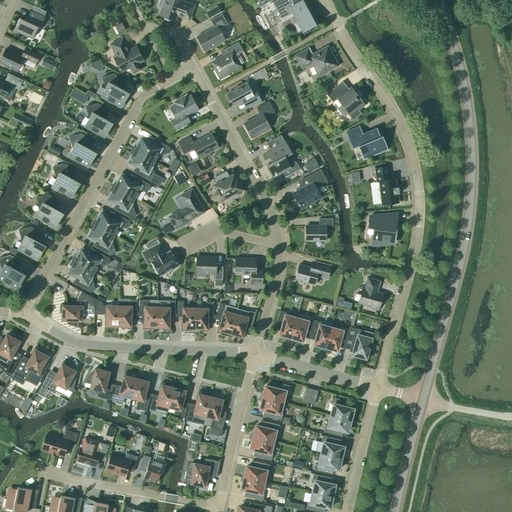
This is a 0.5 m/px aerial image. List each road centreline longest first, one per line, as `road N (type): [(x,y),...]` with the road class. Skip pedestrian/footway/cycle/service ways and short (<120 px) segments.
road 1 (residential): [(377,388),(417,225),(417,176),(406,134),(326,0)]
road 2 (secondary): [(422,400),(460,267),(474,172),(467,99),(437,0)]
road 3 (residential): [(22,315),(140,99),(170,81)]
road 4 (unclassified): [(257,354),(80,344),(22,315)]
road 5 (residential): [(277,242),(194,68)]
road 6 (residential): [(219,510),(47,475)]
road 7 (residential): [(219,510),(257,354)]
road 8 (residential): [(348,511),(377,388)]
road 9 (unclassified): [(377,388),(257,354)]
